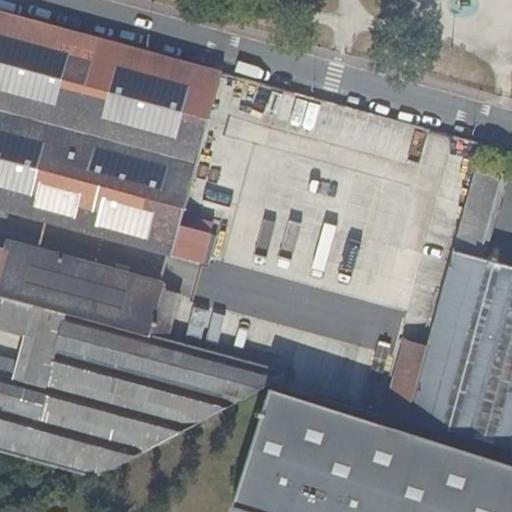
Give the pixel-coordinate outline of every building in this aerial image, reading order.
[(223,73),(0,10),(0,207),(173,255),(174,252),(202,259),(214,220),(198,216),(195,225),(182,222),(201,154),(216,158),(222,136),(207,131),(223,73)] [(420,150),(426,128),(294,92),(286,121),(412,155),(420,150)] [(479,165),(484,144),(459,137),(453,157),(479,165)] [(348,174),(264,152),(244,220),(238,223),(229,255),(315,279),(348,174)] [(430,346),(410,421),(511,447),(511,265),(478,257),(479,255),(482,256),(502,179),(500,173),(478,167),(470,196),(459,237),(430,346)] [(439,231),(459,237),(470,196),(449,190),(439,231)] [(152,334),(167,338),(180,293),(164,289),(165,286),(10,242),(7,251),(0,249),(0,293),(36,304),(68,313),(151,335),(152,334)] [(27,336),(36,304),(0,293),(0,329),(21,335),(27,336)] [(47,387),(68,313),(36,304),(27,336),(21,335),(14,361),(9,377),(47,387)] [(0,451),(94,478),(271,383),(289,374),(289,372),(279,369),(174,340),(167,338),(152,334),(151,335),(68,313),(47,387),(9,377),(14,361),(0,356),(0,451)] [(174,340),(279,369),(287,343),(181,313),(174,340)] [(301,347),(290,389),(311,394),(325,344),(325,342),(304,336),(301,347)] [(401,365),(388,415),(410,421),(430,346),(408,340),(401,365)] [(289,374),(271,383),(275,385),(290,389),(301,347),(287,343),(279,369),(289,372),(289,374)] [(325,344),(311,394),(388,415),(401,365),(325,344)] [(298,402),(271,393),(232,511),(235,511),(511,511),(511,469),(363,423),(298,402)]
